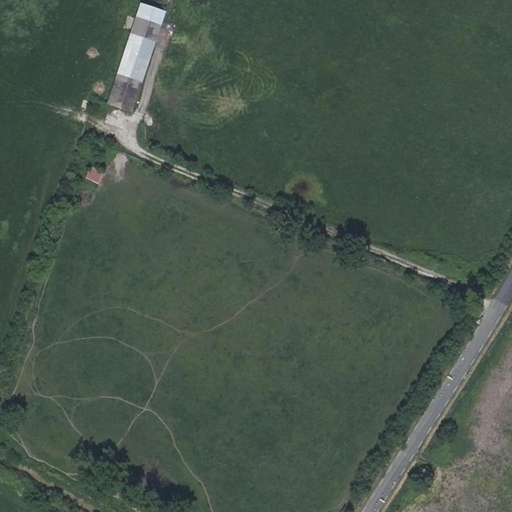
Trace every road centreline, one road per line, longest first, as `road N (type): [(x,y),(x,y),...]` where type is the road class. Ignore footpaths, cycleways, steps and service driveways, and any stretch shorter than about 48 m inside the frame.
road 1 (unknown): [(497,317),(138,156)]
road 2 (tertiary): [(374,511),(511,290)]
